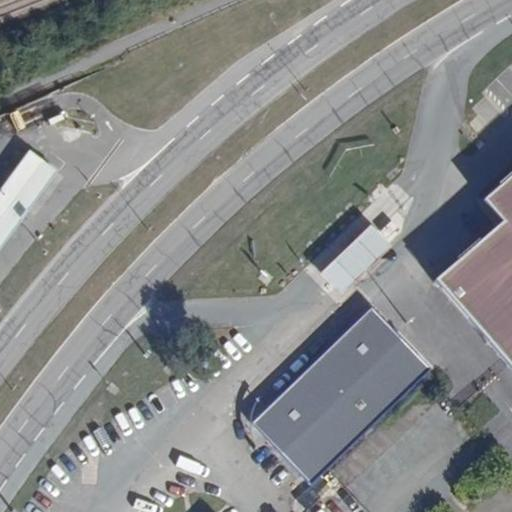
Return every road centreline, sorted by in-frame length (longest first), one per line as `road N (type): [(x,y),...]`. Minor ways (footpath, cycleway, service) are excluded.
road 1 (secondary): [(0,454),(108,311),(214,201),(421,43),(499,0)]
road 2 (secondary): [(381,0),(275,71),(185,149),(96,235),(0,352)]
